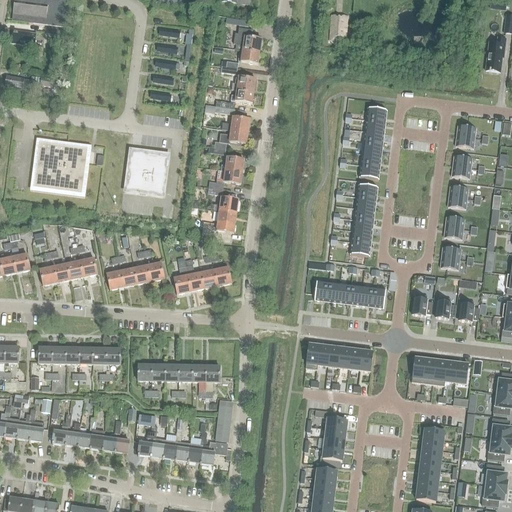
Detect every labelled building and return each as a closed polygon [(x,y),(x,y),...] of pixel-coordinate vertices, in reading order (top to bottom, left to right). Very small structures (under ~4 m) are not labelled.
[(12,20),(33,22),(33,25),(70,30),(72,20),(69,20),(71,0),(34,0),(35,3),(14,0),(12,20)] [(183,0),(165,0),(164,4),(182,8),(183,0)] [(346,43),(347,17),(331,17),(329,42),(346,43)] [(235,52),(242,53),(242,52),(260,54),(261,42),(251,40),(252,32),(238,30),(237,36),(234,35),(233,45),(236,46),(235,52)] [(180,33),(163,31),(162,37),(179,39),(180,33)] [(34,48),(35,36),(13,33),(11,46),(29,48),(29,47),(34,48)] [(485,72),(500,74),(502,59),(503,59),(506,41),(497,40),(497,46),(489,45),(485,72)] [(161,47),(160,53),(177,55),(177,49),(161,47)] [(41,60),(43,49),(35,48),(33,59),(41,60)] [(258,66),(260,54),(242,52),(242,53),(241,58),(238,58),(238,63),(258,66)] [(176,65),(159,62),(158,68),(175,71),(176,65)] [(23,81),(23,80),(7,78),(5,89),(22,91),(28,92),(27,97),(36,99),(38,86),(29,85),(30,82),(23,81)] [(172,86),(173,80),(157,78),(156,84),(172,86)] [(237,93),(237,92),(254,94),(255,81),(239,79),(238,80),(236,80),(235,86),(232,85),(232,92),(237,93)] [(53,89),(54,81),(42,80),(41,87),(53,89)] [(254,94),(237,92),(237,93),(236,98),(232,97),(231,105),(217,103),(216,109),(234,111),(235,103),(252,106),(254,94)] [(170,103),(171,97),(154,94),(153,100),(170,103)] [(206,107),(205,114),(214,116),(214,115),(215,115),(216,109),(206,107)] [(234,111),(216,109),(215,115),(233,118),(234,111)] [(385,125),(387,113),(368,110),(366,122),(385,125)] [(222,130),(231,132),(248,134),(249,122),(233,120),(232,126),(222,125),(222,130)] [(365,134),(384,136),(385,125),(366,122),(365,134)] [(458,128),(456,138),(474,140),(476,130),(458,128)] [(225,151),(226,145),(229,146),(230,143),(246,146),(248,134),(231,132),(230,137),(221,136),(220,144),(216,143),(215,149),(225,151)] [(364,145),(383,147),(384,136),(365,134),(364,145)] [(473,151),(474,140),(456,138),(455,148),(473,151)] [(34,189),(82,195),(85,165),(86,161),(87,150),(56,146),(52,146),(40,144),(34,189)] [(381,159),(383,147),(364,145),(362,156),(381,159)] [(224,157),(225,151),(215,149),(209,149),(209,155),(224,157)] [(126,192),(163,197),(168,159),(160,158),(160,156),(140,153),(139,160),(130,159),(126,192)] [(381,159),(362,156),(361,168),(380,170),(381,159)] [(453,169),(471,171),(472,161),(454,158),(453,169)] [(227,159),(225,167),(221,167),(220,173),(242,176),(244,162),(227,159)] [(361,168),(360,180),(378,182),(380,170),(361,168)] [(471,171),(453,169),(451,179),(469,181),(471,171)] [(218,172),(216,185),(209,184),(208,190),(223,192),(224,184),(240,186),(242,176),(220,173),(218,172)] [(359,187),(357,199),(376,202),(377,190),(359,187)] [(468,191),(450,189),(449,199),(467,201),(468,191)] [(357,199),(356,211),(375,213),(376,202),(357,199)] [(467,201),(449,199),(448,209),(465,211),(467,201)] [(236,216),(238,202),(221,200),(219,214),(236,216)] [(373,224),(375,213),(356,211),(354,222),(373,224)] [(498,219),(499,211),(492,211),(491,219),(498,219)] [(234,235),(236,216),(219,214),(218,226),(204,225),(203,236),(213,238),(214,232),(234,235)] [(464,221),(446,219),(445,229),(463,232),(464,221)] [(372,236),(373,224),(354,222),(353,233),(372,236)] [(462,242),(463,232),(445,229),(444,240),(462,242)] [(489,232),(487,253),(493,253),(496,233),(489,232)] [(372,236),(353,233),(352,245),(371,247),(372,236)] [(9,238),(10,244),(20,242),(19,236),(9,238)] [(11,251),(13,260),(17,275),(30,272),(27,257),(19,258),(16,244),(9,245),(11,251)] [(371,247),(352,245),(350,257),(369,259),(371,247)] [(441,260),(459,262),(460,252),(442,249),(441,260)] [(168,251),(171,262),(177,261),(174,250),(168,251)] [(0,262),(3,278),(17,275),(13,260),(0,262)] [(458,272),(459,262),(441,260),(440,270),(458,272)] [(94,261),(81,264),(84,279),(97,276),(94,261)] [(185,269),(187,279),(191,294),(204,291),(201,276),(192,278),(191,275),(194,274),(192,262),(184,263),(185,269)] [(486,263),(485,273),(492,274),(493,264),(486,263)] [(81,264),(67,267),(70,282),(84,279),(81,264)] [(164,281),(161,266),(148,269),(151,284),(164,281)] [(57,285),(70,282),(67,267),(53,269),(57,285)] [(57,285),(53,269),(40,273),(43,288),(57,285)] [(134,272),(137,287),(151,284),(148,269),(134,272)] [(214,273),(218,288),(231,285),(228,270),(214,273)] [(124,290),(137,287),(134,272),(120,274),(124,290)] [(201,276),(204,291),(218,288),(214,273),(201,276)] [(120,274),(107,277),(110,292),(124,290),(120,274)] [(177,297),(191,294),(187,279),(174,282),(177,297)] [(326,304),(328,285),(316,283),(314,302),(326,304)] [(337,305),(340,286),(328,285),(326,304),(337,305)] [(349,306),(351,287),(340,286),(337,305),(349,306)] [(351,287),(349,306),(360,308),(362,289),(351,287)] [(371,309),(374,290),(362,289),(360,308),(371,309)] [(383,310),(386,292),(374,290),(371,309),(383,310)] [(431,317),(433,305),(426,304),(427,298),(415,296),(412,317),(425,319),(425,316),(431,317)] [(450,307),(451,301),(438,299),(436,320),(448,321),(448,319),(454,320),(456,308),(450,307)] [(502,319),(511,320),(511,300),(511,301),(510,307),(503,306),(502,319)] [(478,323),(479,311),(473,310),(474,304),(462,302),(459,323),(471,324),(472,322),(478,323)] [(511,320),(502,319),(504,320),(501,344),(511,345),(511,320)] [(317,372),(318,367),(317,367),(319,348),(308,347),(305,371),(317,372)] [(319,348),(317,367),(318,367),(328,369),(330,349),(319,348)] [(18,365),(18,349),(5,349),(5,364),(18,365)] [(341,350),(330,349),(328,369),(338,370),(341,350)] [(52,366),(52,351),(39,350),(39,366),(52,366)] [(349,371),(351,352),(341,350),(338,370),(349,371)] [(56,366),(65,366),(65,351),(52,351),(52,366),(52,376),(56,376),(56,366)] [(79,351),(65,351),(65,366),(75,366),(79,366),(79,351)] [(80,366),(93,366),(93,351),(79,351),(79,366),(80,366)] [(106,372),(106,366),(106,351),(93,351),(93,366),(103,366),(103,372),(106,372)] [(120,352),(106,351),(106,366),(120,367),(120,352)] [(349,371),(360,372),(362,353),(351,352),(349,371)] [(362,353),(360,372),(371,374),(373,354),(362,353)] [(411,384),(422,386),(425,362),(414,360),(411,384)] [(433,387),(436,363),(425,362),(422,386),(433,387)] [(436,363),(433,387),(444,388),(445,384),(444,384),(447,364),(436,363)] [(455,385),(457,366),(447,364),(444,384),(445,384),(455,385)] [(457,366),(455,385),(466,386),(468,367),(457,366)] [(138,367),(138,382),(152,383),(152,368),(138,367)] [(152,383),(165,383),(166,368),(152,368),(152,383)] [(165,383),(179,383),(179,368),(166,368),(165,383)] [(193,384),(193,369),(179,368),(179,383),(193,384)] [(206,369),(193,369),(193,384),(206,384),(206,369)] [(206,369),(206,384),(219,384),(219,369),(206,369)] [(495,395),(511,397),(511,376),(502,375),(501,382),(497,382),(495,395)] [(5,392),(18,392),(18,382),(6,382),(5,392)] [(14,404),(21,405),(23,397),(15,395),(14,404)] [(493,408),(494,408),(493,415),(509,417),(510,410),(511,410),(511,397),(495,395),(493,408)] [(21,405),(28,406),(30,398),(23,397),(21,405)] [(453,399),(453,407),(462,408),(462,401),(453,399)] [(50,416),(52,402),(43,401),(41,414),(50,416)] [(327,420),(326,431),(346,433),(347,422),(335,421),(336,415),(325,413),(324,420),(327,420)] [(0,439),(4,440),(7,420),(9,421),(10,414),(5,414),(5,416),(2,415),(0,425),(0,439)] [(16,441),(29,443),(31,423),(34,424),(35,418),(30,417),(26,417),(25,423),(19,422),(16,441)] [(139,417),(138,426),(139,426),(152,428),(152,427),(155,427),(155,426),(156,419),(139,417)] [(19,422),(9,421),(7,420),(4,440),(16,441),(19,422)] [(489,441),(511,444),(511,440),(511,437),(511,430),(507,430),(508,423),(492,421),(491,428),(489,441)] [(54,432),(52,446),(65,447),(67,434),(67,428),(70,429),(71,423),(66,422),(65,428),(61,428),(61,433),(54,432)] [(34,424),(31,423),(29,443),(41,445),(44,425),(34,424)] [(80,426),(74,425),(73,435),(67,434),(65,447),(77,449),(79,435),(80,426)] [(325,441),(344,443),(346,433),(326,431),(325,441)] [(443,444),(444,433),(425,431),(423,441),(443,444)] [(91,437),(90,451),(102,452),(104,439),(103,439),(104,434),(99,433),(98,438),(91,437)] [(146,445),(140,444),(138,457),(151,459),(152,446),(153,439),(156,440),(156,435),(151,434),(148,434),(146,445)] [(90,451),(91,437),(79,435),(77,449),(90,451)] [(110,440),(104,439),(102,452),(115,454),(117,440),(116,440),(117,436),(111,435),(110,440)] [(176,462),(178,444),(181,444),(182,438),(176,437),(175,444),(166,442),(163,461),(176,462)] [(129,442),(117,440),(115,454),(127,456),(129,442)] [(201,466),(203,453),(203,447),(206,448),(207,441),(201,441),(201,447),(191,446),(188,464),(201,466)] [(325,441),(324,450),(324,451),(343,453),(344,443),(325,441)] [(422,451),(441,454),(443,444),(423,441),(422,451)] [(511,450),(511,444),(489,441),(488,454),(487,461),(503,463),(504,456),(508,457),(509,450),(511,450)] [(163,461),(166,442),(160,442),(159,447),(152,446),(151,459),(163,461)] [(181,444),(178,444),(176,462),(188,464),(191,446),(181,444)] [(209,448),(206,448),(203,447),(203,453),(201,466),(212,467),(214,456),(226,458),(226,462),(230,463),(231,451),(226,451),(227,446),(210,444),(209,448)] [(343,453),(324,451),(324,450),(321,450),(320,461),(340,463),(342,463),(343,453)] [(441,454),(422,451),(421,461),(440,464),(441,454)] [(320,461),(319,468),(339,470),(340,463),(320,461)] [(420,471),(439,474),(440,464),(421,461),(420,471)] [(484,487),(506,490),(507,483),(505,483),(506,476),(502,476),(503,469),(487,467),(486,474),(485,474),(484,487)] [(335,483),(337,473),(317,470),(316,481),(335,483)] [(418,481),(438,484),(439,474),(420,471),(418,481)] [(334,493),(335,483),(316,481),(315,491),(334,493)] [(417,491),(437,494),(438,484),(418,481),(417,491)] [(506,490),(484,487),(482,500),(483,500),(482,507),(498,509),(499,502),(503,503),(504,496),(505,496),(506,490)] [(333,503),(334,493),(315,491),(314,501),(333,503)] [(416,502),(435,504),(437,494),(417,491),(416,502)] [(21,511),(23,502),(10,500),(8,511),(21,511)] [(319,511),(331,511),(333,503),(314,501),(312,511),(319,511)] [(33,511),(35,503),(23,502),(21,511),(33,511)] [(46,511),(47,505),(35,503),(33,511),(46,511)]
